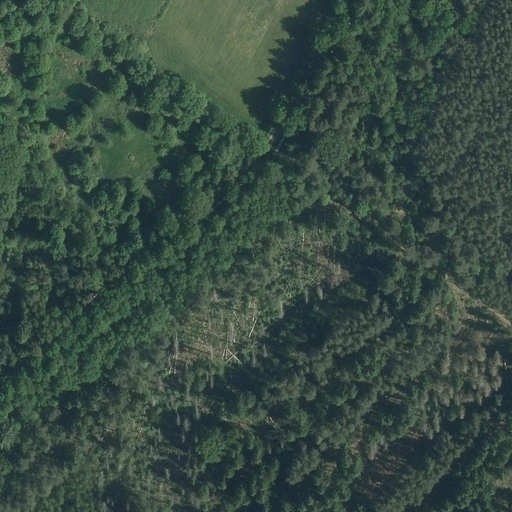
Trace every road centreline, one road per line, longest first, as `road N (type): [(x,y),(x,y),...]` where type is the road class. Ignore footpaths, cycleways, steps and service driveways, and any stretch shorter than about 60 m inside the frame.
road 1 (track): [(348,0),(272,138),(0,378)]
road 2 (track): [(277,149),(511,318)]
